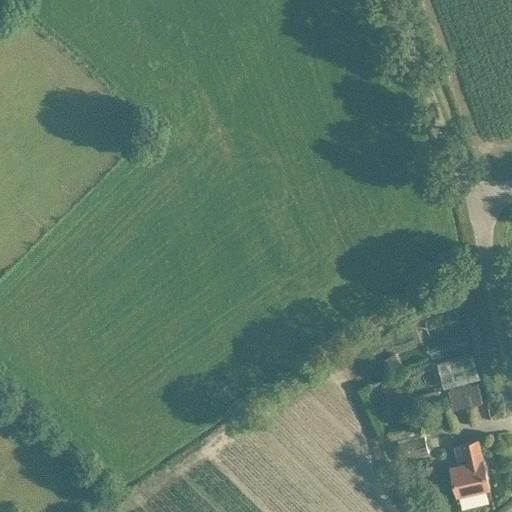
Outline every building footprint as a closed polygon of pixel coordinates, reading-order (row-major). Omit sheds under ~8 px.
[(479,383),(448,389),(453,408),(483,401),(479,383)] [(417,401),(440,396),(438,389),(415,395),(417,401)] [(402,458),(429,451),(425,433),(398,439),(402,458)] [(458,495),(476,491),(490,488),(479,439),(455,444),(459,464),(452,466),(458,495)] [(431,462),(403,468),(409,492),(437,486),(431,462)]
